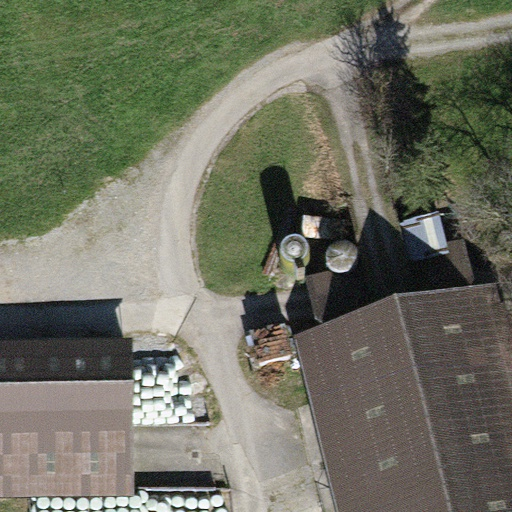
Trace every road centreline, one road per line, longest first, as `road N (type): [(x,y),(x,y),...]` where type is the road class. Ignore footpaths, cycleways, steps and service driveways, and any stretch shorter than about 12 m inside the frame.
road 1 (track): [(414,0),(222,116),(179,192),(179,246)]
road 2 (track): [(0,268),(108,267),(179,246)]
